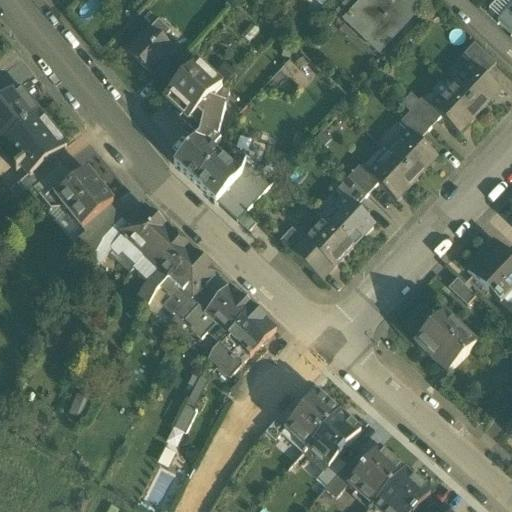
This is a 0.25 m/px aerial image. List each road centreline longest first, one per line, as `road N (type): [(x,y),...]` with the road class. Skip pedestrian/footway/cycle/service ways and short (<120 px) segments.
road 1 (residential): [(11,0),(174,204),(328,341)]
road 2 (residential): [(511,147),(328,341)]
road 3 (residential): [(328,341),(511,505)]
road 4 (residential): [(328,341),(292,363),(248,413),(190,511)]
